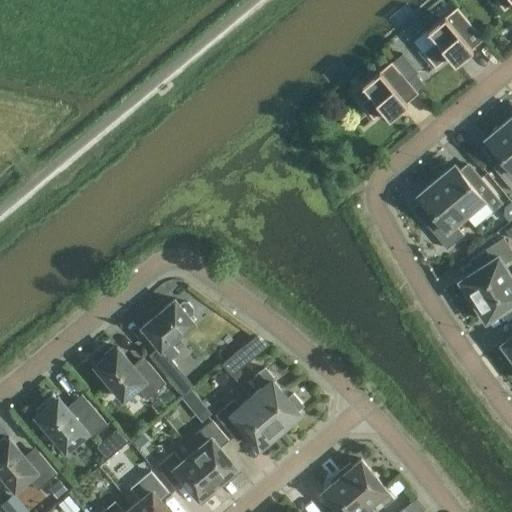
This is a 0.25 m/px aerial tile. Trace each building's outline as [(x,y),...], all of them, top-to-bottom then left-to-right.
[(511,0),(495,0),(504,10),(511,3),(511,0)] [(457,7),(428,31),(436,41),(422,52),(435,68),(456,50),(461,57),(483,39),(457,7)] [(370,96),(360,104),(373,119),(390,105),(396,111),(417,93),(391,62),(362,86),(370,96)] [(511,116),(503,124),(511,134),(511,116)] [(511,134),(503,124),(485,139),(502,160),(493,167),(511,190),(511,134)] [(454,165),(436,180),(465,215),(483,200),(492,211),(502,203),(480,178),(471,185),(454,165)] [(425,224),(446,249),(463,235),(454,224),(465,215),(436,180),(417,195),(434,216),(425,224)] [(463,292),(468,303),(511,275),(503,264),(511,258),(511,251),(503,238),(477,255),(483,265),(459,280),(466,290),(463,292)] [(511,277),(511,275),(468,303),(476,313),(479,311),(485,321),(509,305),(511,309),(511,277)] [(174,299),(142,327),(160,348),(150,357),(166,376),(177,367),(171,359),(178,353),(170,342),(194,322),(189,317),(192,314),(193,309),(188,303),(182,303),(179,305),(174,299)] [(270,344),(260,336),(257,334),(221,364),(231,376),(270,344)] [(505,355),(511,366),(511,365),(511,335),(501,343),(508,353),(505,355)] [(105,357),(95,366),(123,399),(136,388),(145,399),(165,383),(147,362),(136,371),(117,347),(115,349),(113,347),(103,355),(105,357)] [(255,376),(263,386),(250,397),(278,431),(300,413),(298,411),(304,406),(294,393),(287,399),(272,380),(274,379),(265,368),(255,376)] [(38,414),(36,416),(53,436),(50,438),(58,447),(61,445),(65,451),(87,432),(92,438),(107,425),(82,394),(66,407),(57,397),(47,406),(44,403),(35,410),(38,414)] [(234,400),(216,415),(237,439),(246,432),(259,447),(278,431),(250,397),(239,407),(234,400)] [(129,449),(148,430),(139,420),(119,439),(129,449)] [(204,445),(193,454),(217,483),(226,475),(229,479),(238,471),(219,448),(229,440),(212,420),(195,434),(204,445)] [(0,472),(14,490),(28,479),(37,490),(57,474),(39,452),(28,461),(9,438),(6,440),(4,438),(0,441),(0,472)] [(174,452),(157,466),(173,486),(182,479),(201,501),(211,493),(208,490),(217,483),(193,454),(182,463),(174,452)] [(350,463),(340,471),(369,506),(377,499),(384,507),(394,499),(361,459),(352,466),(350,463)] [(331,511),(361,511),(369,506),(340,471),(330,480),(332,483),(322,491),(336,508),(331,511)] [(141,500),(133,506),(137,511),(169,511),(158,499),(167,492),(150,472),(131,488),(141,500)] [(89,509),(104,498),(92,483),(78,494),(89,509)] [(123,511),(114,502),(102,511),(137,511),(133,506),(125,511),(123,511)]
